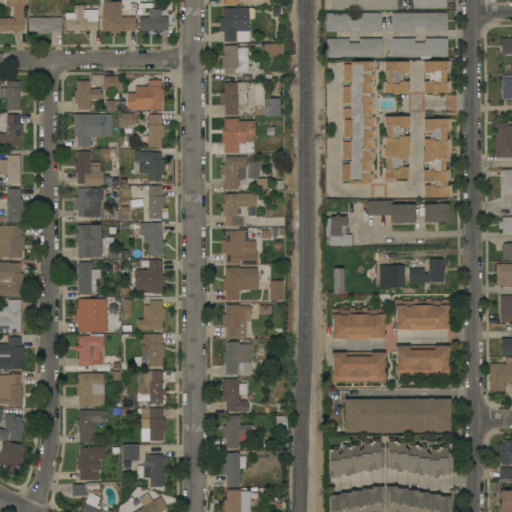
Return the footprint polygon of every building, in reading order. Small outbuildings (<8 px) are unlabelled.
[(395,0),(395,10),(329,10),(329,0),(395,0)] [(446,0),(446,8),(412,8),(412,0),(446,0)] [(121,17),(135,17),(135,31),(119,31),(119,33),(110,33),(110,31),(101,31),(101,17),(102,17),(102,1),(121,1),(121,17)] [(65,13),(74,13),(74,5),(83,5),(83,10),(97,10),(97,31),(78,31),(75,31),(65,31),(65,13)] [(223,31),(219,32),(219,17),(223,17),(223,8),(247,8),(248,31),(236,31),(237,41),(223,41),(223,31)] [(151,30),(151,32),(149,33),(149,30),(139,30),(139,17),(148,17),(148,9),(161,9),(161,17),(163,17),(163,16),(166,16),(166,17),(167,17),(167,30),(151,30)] [(381,13),(381,31),(359,31),(359,27),(348,27),(348,31),(326,31),(326,13),(381,13)] [(446,13),(447,31),(424,31),(424,27),(418,27),(418,28),(414,28),(414,31),(391,31),(391,13),(446,13)] [(61,31),(50,31),(50,33),(38,33),(38,31),(28,31),(28,18),(61,17),(61,31)] [(23,31),(14,31),(4,31),(4,32),(1,32),(1,31),(0,31),(0,18),(23,18),(23,31)] [(325,38),(348,38),(348,43),(359,43),(359,38),(381,38),(381,56),(326,57),(325,38)] [(391,38),(414,38),(414,42),(424,42),(424,38),(446,38),(447,56),(391,57),(391,38)] [(511,38),(511,54),(500,54),(500,38),(511,38)] [(264,57),(264,44),(269,44),(269,43),(282,43),(282,56),(264,57)] [(236,72),(236,74),(224,75),(224,68),(221,68),(221,55),(223,55),(223,46),(236,45),(236,48),(247,48),(247,72),(236,72)] [(341,183),(341,181),(340,181),(340,161),(342,161),(342,139),(343,139),(343,117),(341,117),(341,84),(342,84),(342,65),(343,65),(343,62),(349,62),(349,61),(372,61),(372,84),(371,84),(371,116),(373,116),(373,139),(372,139),(372,161),(371,161),(371,183),(341,183)] [(423,81),(428,81),(428,72),(423,72),(423,61),(447,61),(447,72),(445,72),(445,81),(447,81),(447,92),(423,92),(423,81)] [(384,82),(385,82),(385,72),(384,72),(383,62),(408,62),(408,73),(402,73),(402,81),(408,81),(408,93),(384,93),(384,82)] [(276,71),(276,72),(281,72),(283,72),(283,80),(267,80),(267,71),(276,71)] [(102,75),(90,75),(89,88),(102,89),(102,75)] [(511,99),(501,99),(501,75),(511,75),(511,99)] [(117,89),(109,90),(109,92),(103,92),(103,85),(104,85),(103,76),(117,76),(117,89)] [(89,80),(89,90),(91,90),(91,89),(98,88),(98,90),(100,90),(100,99),(97,99),(97,100),(91,100),(91,99),(89,99),(90,109),(77,110),(77,103),(74,103),(74,91),(76,91),(76,81),(89,80)] [(143,110),(143,112),(140,112),(139,110),(135,110),(135,109),(127,109),(127,93),(135,93),(135,86),(147,86),(147,80),(160,80),(160,87),(163,87),(163,99),(161,99),(161,110),(143,110)] [(19,92),(21,92),(21,96),(19,96),(19,110),(6,110),(6,98),(0,98),(0,81),(19,81),(19,92)] [(224,105),(219,105),(219,92),(224,92),(224,82),(245,82),(245,104),(236,104),(237,111),(238,111),(238,114),(237,114),(237,115),(224,115),(224,105)] [(278,98),(263,98),(264,116),(278,116),(278,98)] [(114,99),(115,111),(105,111),(104,100),(114,99)] [(254,104),(268,104),(268,115),(254,115),(254,104)] [(133,113),(133,125),(126,126),(126,127),(123,127),(123,126),(120,126),(120,113),(133,113)] [(111,114),(111,136),(95,136),(95,138),(92,138),(92,136),(89,136),(89,146),(77,147),(77,136),(73,136),(73,114),(111,114)] [(160,114),(161,125),(163,125),(163,137),(161,137),(161,147),(147,147),(147,114),(160,114)] [(19,125),(22,125),(22,137),(19,137),(19,147),(6,147),(6,148),(0,148),(0,134),(6,134),(6,124),(0,124),(0,115),(19,115),(19,125)] [(408,128),(406,128),(406,136),(408,136),(408,147),(407,147),(407,158),(405,158),(405,167),(407,167),(407,178),(383,178),(383,147),(384,147),(384,137),(386,137),(386,127),(384,127),(383,117),(393,117),(392,115),(401,115),(401,116),(408,116),(408,128)] [(254,136),(245,136),(245,142),(238,142),(238,153),(223,153),(223,142),(221,142),(221,127),(223,127),(223,119),(237,118),(237,121),(254,121),(254,136)] [(448,130),(446,130),(446,139),(448,139),(448,150),(447,150),(447,161),(445,161),(445,170),(447,170),(447,181),(446,181),(446,186),(448,186),(448,196),(424,196),(424,185),(425,185),(425,181),(422,181),(422,170),(424,170),(424,162),(422,162),(422,150),(423,150),(423,139),(425,139),(425,130),(423,130),(423,119),(448,119),(448,130)] [(494,123),(507,123),(507,126),(511,125),(511,157),(494,157),(494,123)] [(148,181),(148,173),(138,173),(138,174),(133,174),(133,150),(139,150),(139,152),(151,152),(151,153),(160,153),(160,159),(164,159),(165,172),(161,173),(161,181),(148,181)] [(88,184),(76,184),(76,173),(74,173),(74,161),(76,161),(76,151),(90,151),(90,162),(99,162),(99,171),(103,171),(103,185),(88,186),(88,184)] [(6,184),(6,175),(0,175),(0,159),(7,159),(6,155),(19,155),(19,161),(20,171),(20,174),(19,174),(20,184),(6,184)] [(224,179),(224,174),(221,174),(220,164),(224,164),(224,157),(246,157),(246,167),(245,167),(245,171),(243,171),(243,179),(237,179),(237,184),(239,184),(239,186),(237,186),(237,189),(224,189),(224,179)] [(501,169),(511,169),(511,196),(501,196),(501,169)] [(122,186),(122,197),(146,198),(146,186),(122,186)] [(147,186),(161,186),(161,196),(163,196),(163,209),(161,209),(161,218),(148,218),(147,186)] [(7,188),(20,189),(19,199),(22,199),(22,211),(20,211),(20,222),(6,221),(7,188)] [(89,188),(102,188),(102,200),(90,200),(90,201),(100,201),(100,217),(77,217),(77,211),(73,211),(73,197),(77,197),(77,188),(89,188)] [(237,194),(237,193),(258,193),(258,197),(255,197),(255,206),(255,218),(247,218),(247,216),(242,216),(242,226),(224,226),(224,216),(221,216),(221,211),(222,211),(222,203),(224,203),(224,194),(237,194)] [(415,222),(405,222),(405,223),(392,223),(392,222),(390,222),(390,215),(366,215),(366,201),(392,201),(392,204),(415,204),(415,222)] [(448,204),(448,221),(439,222),(425,222),(423,222),(423,204),(448,204)] [(329,236),(325,236),(325,218),(329,218),(329,216),(335,216),(335,215),(339,215),(339,217),(346,217),(346,226),(345,226),(345,234),(351,234),(351,246),(329,246),(329,236)] [(502,229),(498,229),(498,221),(501,221),(501,217),(511,217),(511,232),(502,232),(502,229)] [(161,223),(161,233),(161,242),(165,242),(165,247),(161,247),(161,256),(148,256),(148,244),(143,244),(143,235),(139,235),(139,223),(161,223)] [(77,242),(75,242),(75,233),(77,233),(77,225),(101,225),(101,237),(108,237),(108,247),(97,247),(98,258),(77,258),(77,242)] [(0,226),(19,226),(19,236),(23,236),(23,251),(20,251),(20,258),(0,258),(0,226)] [(225,253),(220,253),(221,240),(224,240),(225,231),(237,231),(237,239),(243,239),(243,251),(246,251),(246,252),(257,252),(256,264),(225,263),(225,253)] [(511,243),(511,259),(502,260),(502,251),(501,251),(501,248),(502,248),(502,243),(511,243)] [(428,282),(408,282),(409,268),(423,268),(423,273),(428,273),(428,259),(443,259),(443,282),(428,282)] [(135,270),(148,270),(148,260),(161,260),(161,275),(164,275),(164,285),(161,285),(161,293),(135,293),(135,270)] [(0,296),(0,262),(10,262),(10,263),(20,263),(20,273),(22,273),(22,285),(20,285),(20,296),(0,296)] [(90,269),(100,269),(100,278),(95,278),(95,291),(91,291),(91,295),(78,295),(78,284),(77,284),(77,281),(78,281),(77,262),(90,262),(90,269)] [(511,286),(495,286),(495,265),(498,265),(498,264),(511,264),(511,286)] [(403,288),(390,288),(390,289),(379,289),(379,278),(383,278),(383,276),(389,276),(389,265),(403,265),(403,288)] [(256,290),(238,290),(238,300),(225,300),(225,290),(222,290),(222,277),(224,277),(224,267),(238,267),(238,268),(256,268),(256,290)] [(333,268),(343,268),(344,294),(333,294),(333,268)] [(269,281),(282,280),(283,300),(269,300),(269,281)] [(511,322),(500,322),(500,295),(511,295),(511,322)] [(394,330),(394,324),(395,324),(395,310),(394,310),(394,299),(401,299),(401,301),(412,301),(412,299),(417,298),(417,301),(425,301),(425,298),(430,298),(430,300),(442,300),(442,299),(448,299),(449,310),(447,310),(447,324),(448,324),(449,329),(394,330)] [(105,333),(77,333),(77,322),(75,322),(75,309),(77,309),(77,299),(105,299),(105,333)] [(123,313),(123,299),(131,299),(131,313),(123,313)] [(7,332),(7,333),(0,333),(0,306),(7,306),(7,300),(20,300),(20,310),(20,332),(7,332)] [(136,320),(142,320),(142,305),(149,305),(149,301),(161,300),(161,308),(164,308),(165,321),(161,321),(162,330),(149,330),(137,330),(136,320)] [(238,304),(238,305),(249,305),(249,311),(250,322),(245,322),(245,338),(237,338),(237,337),(225,337),(225,327),(221,327),(221,314),(225,314),(225,305),(238,304)] [(271,314),(258,314),(258,305),(271,305),(271,314)] [(331,339),(331,334),(332,334),(332,319),(330,319),(330,308),(337,308),(337,310),(349,310),(349,307),(353,307),(354,310),(361,310),(361,307),(366,307),(366,310),(378,309),(378,308),(385,308),(385,319),(383,319),(383,334),(384,334),(384,338),(331,339)] [(149,366),(149,357),(141,357),(141,346),(148,346),(148,344),(140,344),(140,334),(162,334),(162,344),(164,344),(164,356),(162,356),(162,366),(149,366)] [(7,369),(7,359),(0,359),(0,347),(2,347),(2,342),(7,342),(7,337),(20,336),(21,347),(23,347),(23,359),(21,359),(21,369),(7,369)] [(78,351),(75,351),(75,345),(78,345),(78,336),(103,336),(103,348),(102,348),(102,365),(92,365),(92,366),(78,366),(78,351)] [(511,355),(500,355),(500,338),(511,338),(511,355)] [(238,342),(238,344),(250,344),(250,345),(252,345),(252,350),(250,350),(251,374),(225,374),(225,364),(223,364),(223,352),(225,351),(224,342),(238,342)] [(448,346),(449,351),(447,351),(447,365),(449,365),(449,376),(442,376),(442,374),(430,375),(430,377),(425,377),(425,375),(418,375),(418,377),(413,377),(413,374),(401,374),(401,376),(395,376),(394,366),(396,366),(396,351),(395,351),(394,346),(448,346)] [(338,383),(331,383),(331,372),(332,372),(332,358),(331,358),(331,352),(385,352),(385,357),(383,357),(383,372),(385,372),(385,382),(378,382),(378,381),(367,381),(367,384),(362,384),(362,381),(354,381),(354,383),(349,383),(349,381),(338,381),(338,383)] [(511,383),(503,383),(504,395),(489,395),(489,364),(504,364),(504,358),(511,357),(511,383)] [(112,380),(112,371),(120,371),(120,380),(112,380)] [(162,371),(162,381),(162,382),(163,382),(163,390),(165,389),(165,395),(162,395),(162,400),(164,400),(164,403),(162,403),(149,404),(149,394),(137,394),(137,371),(162,371)] [(78,396),(76,396),(76,383),(78,383),(78,373),(103,373),(103,406),(78,406),(78,396)] [(21,406),(8,406),(8,404),(0,404),(0,375),(8,375),(8,374),(21,374),(21,406)] [(222,379),(238,379),(238,383),(246,384),(246,394),(238,394),(238,401),(247,401),(247,412),(225,411),(225,401),(222,401),(222,379)] [(450,432),(344,433),(343,400),(450,399),(450,432)] [(162,418),(164,418),(164,431),(162,431),(163,440),(150,441),(141,441),(140,408),(162,408),(162,418)] [(78,424),(75,424),(75,419),(78,419),(78,410),(104,410),(104,411),(108,411),(108,418),(104,418),(104,422),(91,422),(91,443),(78,443),(78,424)] [(0,437),(0,428),(4,429),(4,414),(13,414),(13,417),(21,417),(21,422),(23,422),(23,432),(21,432),(21,440),(8,440),(0,437)] [(225,439),(223,439),(223,426),(225,426),(225,416),(238,416),(238,425),(251,425),(251,434),(250,434),(250,447),(239,447),(239,449),(225,449),(225,439)] [(288,447),(280,447),(279,424),(275,424),(275,422),(273,422),(273,417),(287,416),(288,447)] [(383,468),(378,468),(377,469),(373,469),(372,468),(372,470),(371,470),(370,471),(366,471),(365,470),(361,470),(361,472),(357,472),(356,473),(352,473),(351,472),(350,474),(348,475),(345,475),(343,475),(339,475),(339,476),(336,476),(334,477),(331,477),(329,477),(328,477),(329,449),(330,449),(332,447),(337,447),(337,454),(339,454),(339,451),(341,451),(341,445),(350,445),(350,443),(359,443),(358,450),(360,450),(360,448),(363,448),(363,441),(374,441),(374,439),(380,439),(380,447),(383,447),(383,468)] [(387,447),(387,439),(393,439),(395,440),(395,441),(396,441),(396,444),(399,444),(399,440),(404,440),(404,448),(407,448),(407,450),(409,450),(409,443),(414,443),(415,445),(417,445),(417,447),(420,447),(420,445),(426,444),(426,452),(428,452),(428,454),(430,454),(430,446),(436,446),(436,449),(438,449),(438,447),(441,447),(441,445),(447,445),(447,455),(451,455),(451,462),(450,462),(450,474),(445,474),(444,475),(440,475),(440,474),(438,474),(438,476),(437,477),(433,477),(432,476),(428,476),(428,474),(424,474),(423,475),(419,475),(418,474),(417,474),(417,472),(416,472),(415,473),(411,473),(410,472),(406,472),(406,470),(402,470),(401,471),(397,471),(397,470),(396,470),(396,468),(395,468),(394,469),(390,469),(389,468),(384,468),(384,447),(387,447)] [(511,463),(510,463),(510,465),(501,465),(501,462),(499,462),(498,443),(504,443),(504,440),(510,440),(510,443),(511,443),(511,463)] [(21,445),(20,447),(24,448),(20,469),(17,468),(16,474),(3,471),(4,465),(0,464),(0,452),(1,443),(7,444),(7,442),(21,445)] [(122,460),(122,445),(138,445),(138,460),(122,460)] [(91,447),(105,447),(105,459),(98,459),(98,481),(90,481),(90,480),(79,480),(78,470),(76,470),(76,457),(78,457),(78,448),(91,447)] [(226,486),(226,474),(222,474),(222,462),(226,462),(226,453),(239,453),(239,456),(245,456),(245,468),(239,468),(239,479),(240,479),(240,483),(239,483),(239,486),(226,486)] [(149,487),(149,477),(143,477),(143,466),(144,466),(144,455),(162,455),(162,457),(166,457),(166,469),(162,469),(162,487),(149,487)] [(511,467),(511,479),(499,480),(499,468),(511,467)] [(55,493),(64,494),(65,485),(57,484),(55,493)] [(84,484),(85,495),(72,496),(71,485),(84,484)] [(384,486),(389,486),(391,485),(394,486),(396,489),(397,489),(398,487),(402,487),(403,488),(407,488),(407,490),(410,490),(411,489),(415,490),(417,490),(418,490),(418,492),(419,491),(423,491),(424,492),(428,492),(428,494),(431,494),(433,493),(437,494),(438,494),(439,494),(439,496),(440,496),(440,495),(444,495),(445,496),(450,496),(450,511),(407,511),(407,510),(404,510),(404,511),(388,511),(388,508),(384,508),(384,486)] [(383,508),(382,508),(382,510),(380,510),(380,511),(363,511),(361,511),(329,511),(329,495),(339,495),(339,493),(343,493),(344,491),(348,491),(349,493),(350,493),(350,491),(352,490),(355,490),(357,490),(361,490),(361,488),(364,488),(366,488),(369,488),(370,489),(371,489),(371,487),(372,487),(373,486),(377,486),(378,486),(383,486),(383,508)] [(239,511),(223,511),(223,500),(225,500),(225,490),(239,490),(239,511)] [(511,511),(511,491),(499,492),(499,511),(511,511)] [(80,511),(88,492),(100,497),(96,505),(100,507),(99,509),(106,511),(107,509),(112,511),(111,511),(80,511)] [(134,511),(143,506),(138,499),(147,493),(152,501),(159,496),(167,508),(160,511),(134,511)]
